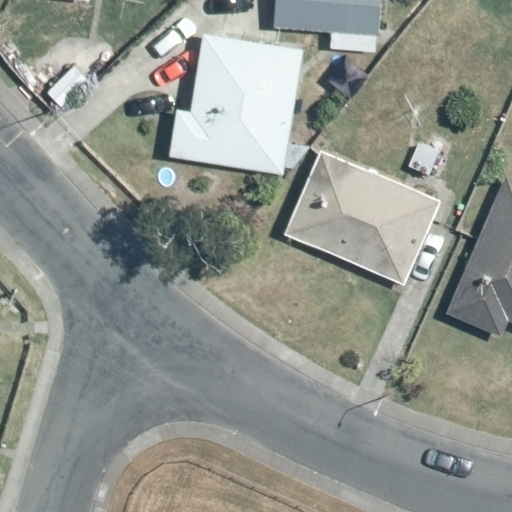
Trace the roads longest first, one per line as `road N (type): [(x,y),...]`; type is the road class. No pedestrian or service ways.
road 1 (residential): [(511,499),(336,443),(232,392),(130,327)]
road 2 (residential): [(50,511),(81,404),(130,327)]
road 3 (residential): [(130,327),(0,177)]
